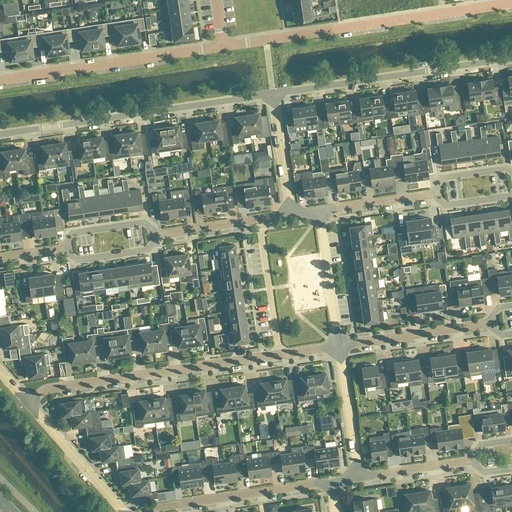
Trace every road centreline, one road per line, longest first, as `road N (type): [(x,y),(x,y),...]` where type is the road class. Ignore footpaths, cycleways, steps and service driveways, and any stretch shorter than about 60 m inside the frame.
road 1 (residential): [(511,4),(222,47)]
road 2 (residential): [(0,135),(272,95)]
road 3 (residential): [(29,406),(56,389),(279,355)]
road 4 (residential): [(272,95),(511,58)]
road 5 (residential): [(222,47),(0,81)]
road 6 (residential): [(146,511),(329,483)]
road 7 (residential): [(338,346),(486,324)]
road 8 (residential): [(120,511),(29,406)]
road 9 (residential): [(338,346),(318,211)]
road 10 (residential): [(279,355),(259,220)]
road 11 (residential): [(356,479),(338,346)]
road 12 (residential): [(290,215),(272,95)]
